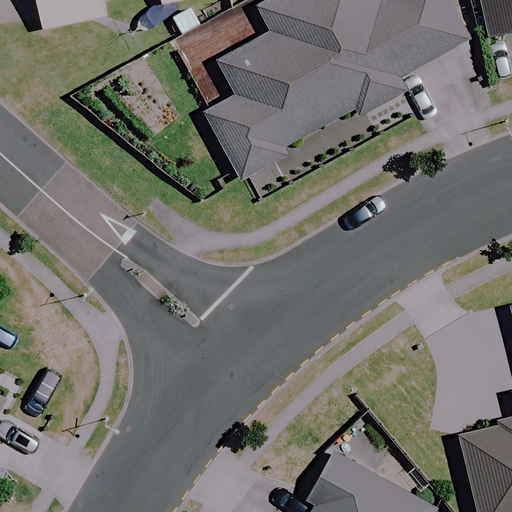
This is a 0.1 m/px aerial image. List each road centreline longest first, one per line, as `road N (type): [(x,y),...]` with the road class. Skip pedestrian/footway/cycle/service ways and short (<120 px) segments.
road 1 (residential): [(511,181),(456,195),(341,258),(228,353)]
road 2 (residential): [(0,164),(228,353)]
road 3 (residential): [(228,353),(120,511)]
